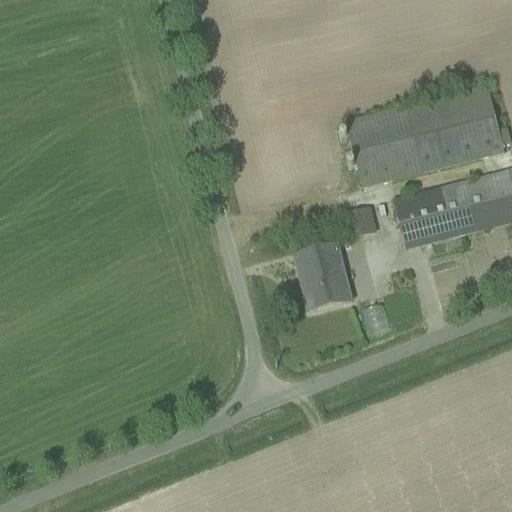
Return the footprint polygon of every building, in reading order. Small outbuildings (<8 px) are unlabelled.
[(363,196),(506,160),(504,152),(511,151),(508,136),(497,139),(485,92),(346,127),(363,196)] [(511,175),(390,205),(403,255),(511,228),(511,175)] [(372,215),(342,221),(346,244),(376,238),(372,215)] [(306,318),(350,308),(338,253),(294,263),(306,318)] [(378,347),(400,338),(389,311),(368,319),(378,347)]
